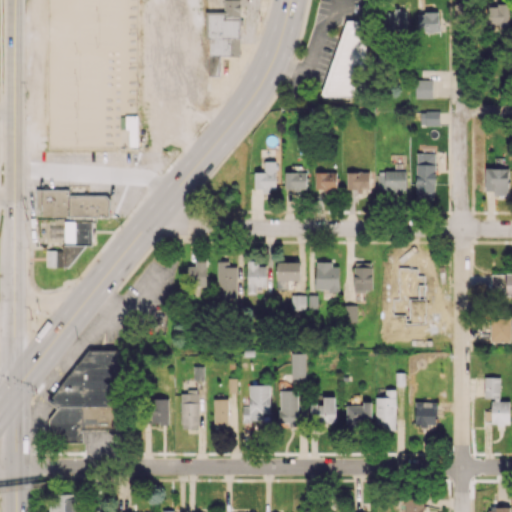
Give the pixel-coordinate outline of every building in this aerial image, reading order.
[(206,12),(206,75),(219,75),(219,56),(239,56),(239,0),(223,0),(223,12),(206,12)] [(508,3),(488,3),(487,32),(507,32),(508,3)] [(384,29),(406,28),(405,7),(383,8),(384,29)] [(417,12),(417,33),(439,32),(438,12),(417,12)] [(362,96),(363,93),(362,62),(365,51),(365,37),(367,32),(367,23),(360,24),(344,19),(321,97),(362,96)] [(432,79),(415,79),(415,97),(432,98),(432,79)] [(419,111),(420,126),(439,125),(439,110),(419,111)] [(435,153),(416,152),(415,198),(434,198),(435,153)] [(275,160),(263,161),(264,171),(253,172),(254,190),(276,189),(275,160)] [(508,168),(485,167),(484,191),(494,191),(494,198),(507,198),(508,168)] [(405,170),(378,171),(378,192),(405,192),(405,170)] [(306,172),(285,171),(284,189),(305,189),(306,172)] [(336,172),(315,171),(314,189),(335,190),(336,172)] [(346,188),(368,188),(369,172),(346,171),(346,188)] [(40,216),(108,217),(109,195),(68,194),(68,189),(36,189),(35,207),(41,207),(40,216)] [(46,250),(45,266),(62,267),(62,251),(46,250)] [(206,258),(195,259),(195,266),(187,266),(187,285),(206,285),(206,258)] [(217,298),(236,297),(236,266),(228,266),(228,260),(217,261),(217,298)] [(247,293),(256,293),(256,286),(266,286),(266,266),(258,266),(258,261),(247,260),(247,293)] [(405,289),(435,289),(434,260),(404,260),(405,289)] [(276,261),(276,283),(299,283),(299,261),(276,261)] [(354,290),(371,289),(371,262),(353,263),(354,290)] [(339,263),(315,263),(315,289),(322,289),(322,292),(338,292),(339,263)] [(511,295),(511,273),(491,273),(491,295),(511,295)] [(305,310),(305,295),(291,295),(291,310),(305,310)] [(510,341),(510,317),(490,318),(490,342),(510,341)] [(89,350),(48,402),(57,408),(49,418),(49,441),(79,441),(82,438),(82,429),(114,429),(114,415),(120,407),(120,350),(89,350)] [(291,378),(304,379),(305,353),(291,353),(291,378)] [(193,379),(202,380),(203,366),(193,366),(193,379)] [(483,398),(499,399),(499,377),(484,376),(483,398)] [(269,384),(249,385),(249,406),(242,406),(242,421),(262,421),(262,413),(270,413),(269,384)] [(279,389),(279,421),(297,421),(298,390),(279,389)] [(375,397),(375,429),(395,429),(395,389),(385,389),(385,397),(375,397)] [(181,428),(198,428),(197,393),(180,393),(181,428)] [(335,396),(323,396),(323,404),(309,404),(309,421),(334,421),(335,396)] [(168,398),(150,398),(150,423),(168,423),(168,398)] [(213,427),(228,426),(227,398),(212,399),(213,427)] [(509,400),(491,401),(491,423),(509,423),(509,400)] [(346,404),(346,426),(370,427),(371,402),(362,401),(362,405),(346,404)] [(437,402),(415,401),(414,427),(436,427),(437,402)] [(51,511),(77,511),(76,493),(50,494),(51,511)] [(404,511),(423,511),(423,498),(404,498),(404,511)]
